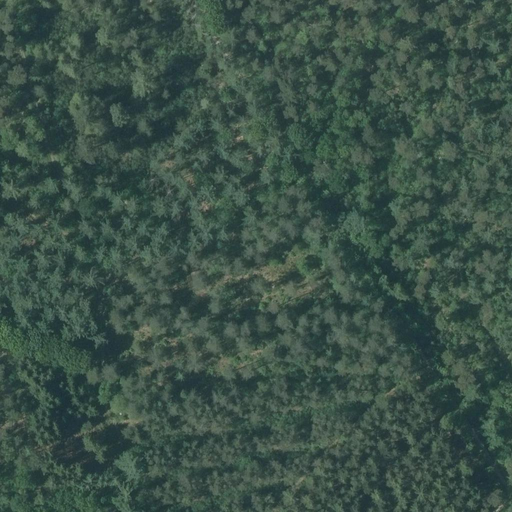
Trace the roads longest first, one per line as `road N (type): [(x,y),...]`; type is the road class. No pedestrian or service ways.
road 1 (unknown): [(511,491),(287,148)]
road 2 (track): [(383,0),(334,95),(287,148)]
road 3 (unknown): [(287,148),(190,0)]
